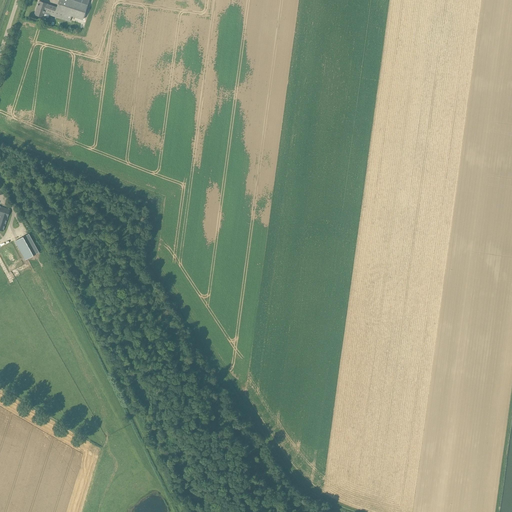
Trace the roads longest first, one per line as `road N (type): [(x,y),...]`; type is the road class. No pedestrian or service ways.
road 1 (track): [(0,143),(148,201),(146,262),(272,457),(307,496),(336,511)]
road 2 (track): [(0,174),(50,255),(179,511)]
